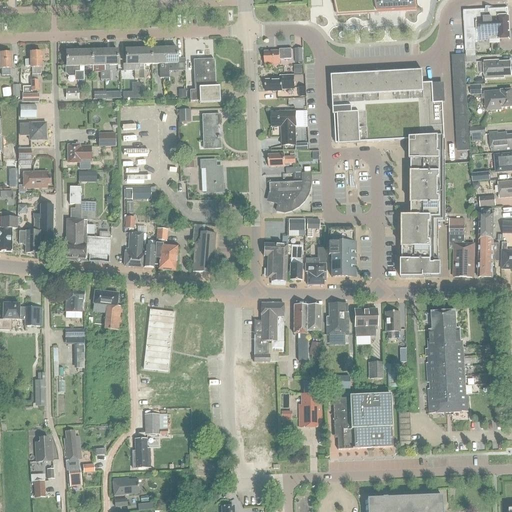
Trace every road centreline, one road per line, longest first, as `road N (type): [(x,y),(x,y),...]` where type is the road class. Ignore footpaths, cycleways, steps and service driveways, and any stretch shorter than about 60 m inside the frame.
road 1 (residential): [(254,293),(246,31)]
road 2 (residential): [(65,511),(48,423),(44,270)]
road 3 (residential): [(228,290),(240,485),(286,481)]
road 4 (residential): [(129,279),(135,409),(108,460),(105,511)]
road 5 (residential): [(55,272),(53,37)]
road 6 (residential): [(286,481),(511,470)]
road 7 (residential): [(53,37),(246,31)]
road 8 (residential): [(245,2),(53,9)]
road 9 (residential): [(320,50),(349,66),(418,62),(434,54),(452,5),(465,0)]
road 10 (unknown): [(511,436),(508,295)]
road 11 (tertiary): [(511,296),(377,293)]
road 12 (tertiary): [(377,293),(254,293)]
